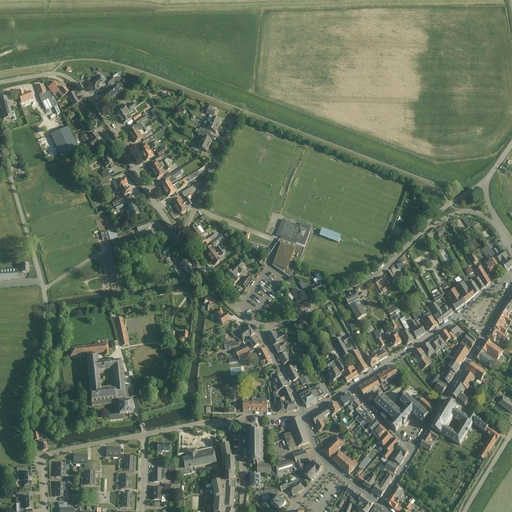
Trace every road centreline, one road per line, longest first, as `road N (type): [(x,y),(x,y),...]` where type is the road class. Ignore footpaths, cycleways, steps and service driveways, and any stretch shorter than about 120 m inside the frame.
road 1 (unclassified): [(42,460),(31,452),(26,422),(44,299),(0,126)]
road 2 (tertiary): [(179,240),(88,96),(68,77),(51,74)]
road 3 (tertiary): [(262,325),(289,320),(387,268),(419,231)]
road 4 (residential): [(411,452),(484,335)]
road 5 (residential): [(179,240),(237,117)]
road 6 (tertiary): [(262,325),(231,303),(179,240)]
